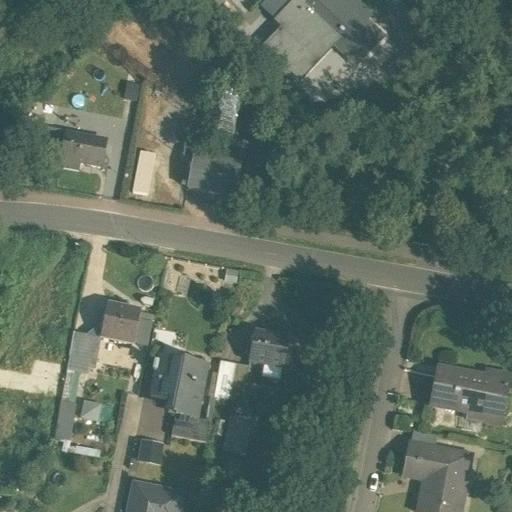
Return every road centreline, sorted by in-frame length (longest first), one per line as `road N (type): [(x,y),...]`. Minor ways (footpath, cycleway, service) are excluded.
road 1 (tertiary): [(407,281),(179,238),(0,219)]
road 2 (residential): [(365,511),(407,281)]
